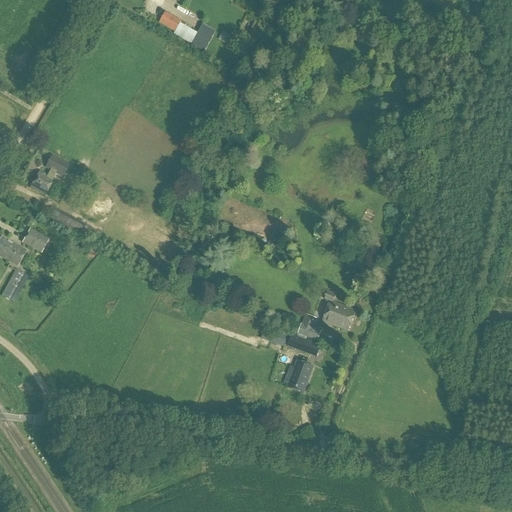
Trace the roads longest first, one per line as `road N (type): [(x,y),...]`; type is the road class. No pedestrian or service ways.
road 1 (unclassified): [(511,475),(48,422)]
road 2 (track): [(0,175),(101,0)]
